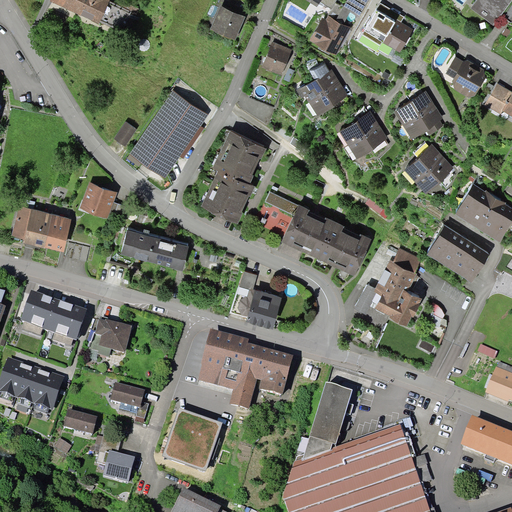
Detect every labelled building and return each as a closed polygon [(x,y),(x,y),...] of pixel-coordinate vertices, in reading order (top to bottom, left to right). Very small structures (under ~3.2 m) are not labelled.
[(50,0),(50,1),(99,24),(109,0),(50,0)] [(336,0),(321,0),(320,2),(332,9),(336,0)] [(359,16),(369,0),(368,0),(347,0),(343,7),(351,11),(359,16)] [(511,0),(476,0),(470,8),(494,25),(511,0)] [(409,37),(413,29),(401,22),(405,17),(381,3),(362,35),(381,45),(382,42),(400,53),(404,46),(409,37)] [(235,40),(245,17),(221,6),(210,29),(235,40)] [(344,24),(351,11),(343,7),(336,20),(344,24)] [(336,55),(351,28),(344,24),(336,20),(328,16),(326,19),(323,17),(310,41),(319,46),(330,52),(336,55)] [(282,75),(292,49),(273,41),(262,67),(282,75)] [(439,47),(433,44),(424,59),(430,63),(439,47)] [(329,54),(330,52),(319,46),(318,48),(329,54)] [(454,78),(463,61),(456,56),(446,73),(454,78)] [(468,59),(463,61),(454,78),(452,80),(455,90),(468,98),(475,95),(486,78),(484,70),(468,59)] [(315,80),(329,71),(325,64),(310,71),(315,80)] [(294,71),(289,68),(284,80),(289,82),(294,71)] [(315,80),(305,86),(304,84),(296,90),(302,98),(305,96),(309,102),(340,82),(332,70),(329,71),(315,80)] [(340,82),(309,102),(317,116),(349,96),(340,82)] [(507,101),(511,93),(511,91),(497,83),(484,105),(500,114),(502,111),(502,110),(506,103),(505,103),(507,101)] [(164,179),(180,156),(201,126),(208,115),(173,91),(129,154),(130,154),(141,163),(164,179)] [(394,112),(404,126),(435,106),(426,91),(394,112)] [(511,116),(511,93),(507,101),(505,103),(506,103),(502,110),(502,111),(511,116)] [(443,118),(435,106),(404,126),(412,139),(426,130),(429,135),(444,126),(440,120),(443,118)] [(348,145),(379,125),(370,111),(339,132),(348,145)] [(137,129),(126,121),(114,138),(125,146),(137,129)] [(379,125),(348,145),(357,159),(388,139),(379,125)] [(204,128),(201,126),(180,156),(183,158),(204,128)] [(213,168),(218,171),(250,185),(266,148),(230,132),(213,168)] [(415,183),(443,156),(432,144),(404,170),(415,183)] [(139,167),(141,163),(130,154),(127,159),(139,167)] [(443,156),(415,183),(426,194),(454,168),(443,156)] [(255,187),(250,185),(218,171),(201,208),(213,214),(237,225),(250,196),(251,197),(255,187)] [(117,192),(90,181),(80,208),(108,218),(117,192)] [(473,184),(455,214),(500,242),(511,222),(511,208),(505,204),(506,203),(486,190),(485,191),(473,184)] [(294,215),(298,206),(270,192),(265,201),(294,215)] [(390,213),(369,198),(365,203),(385,218),(390,213)] [(281,242),(318,259),(335,222),(299,205),(298,206),(294,215),(281,242)] [(72,220),(19,206),(11,236),(24,239),(23,243),(44,248),(45,247),(63,252),(72,220)] [(371,239),(335,222),(318,259),(354,276),(371,239)] [(490,254),(445,225),(427,254),(472,282),(490,254)] [(128,228),(121,254),(183,270),(190,245),(149,234),(143,232),(128,228)] [(90,247),(69,242),(66,256),(87,261),(90,247)] [(421,260),(399,248),(393,261),(415,272),(421,260)] [(407,326),(412,317),(413,318),(420,304),(419,303),(421,299),(407,292),(417,273),(415,272),(393,261),(390,260),(374,291),(382,295),(375,309),(390,316),(389,317),(407,326)] [(257,275),(244,271),(239,286),(249,289),(253,290),(257,275)] [(247,296),(249,289),(239,286),(237,293),(247,296)] [(77,340),(88,309),(32,290),(21,320),(25,322),(43,328),(55,332),(74,339),(77,340)] [(282,298),(255,290),(246,322),(273,329),(282,298)] [(439,306),(433,303),(428,312),(431,314),(442,319),(443,318),(445,315),(442,310),(439,306)] [(442,319),(431,314),(427,322),(439,328),(440,326),(445,329),(447,325),(447,320),(443,318),(442,319)] [(132,325),(106,318),(105,320),(99,318),(95,333),(101,335),(99,345),(111,348),(125,352),(132,325)] [(41,335),(43,328),(25,322),(22,329),(41,335)] [(249,339),(210,329),(197,380),(233,389),(230,403),(249,408),(257,379),(261,380),(260,388),(282,394),(294,355),(248,342),(249,339)] [(71,346),(74,339),(55,332),(53,339),(71,346)] [(109,356),(111,348),(99,345),(101,335),(95,333),(89,348),(99,351),(98,353),(109,356)] [(498,351),(481,344),(478,351),(495,358),(498,351)] [(14,396),(16,397),(28,362),(8,356),(0,378),(0,391),(1,392),(14,396)] [(511,366),(499,361),(497,367),(511,372),(511,366)] [(45,369),(28,362),(16,397),(18,398),(31,402),(34,403),(45,369)] [(511,372),(497,367),(496,366),(486,392),(508,401),(509,399),(511,400),(511,372)] [(65,376),(45,369),(34,403),(36,403),(49,408),(53,410),(65,376)] [(326,381),(303,458),(336,446),(345,413),(348,402),(352,389),(326,381)] [(145,389),(115,382),(110,399),(121,402),(139,407),(140,408),(142,402),(145,389)] [(0,397),(12,402),(14,396),(1,392),(0,393),(0,397)] [(30,407),(31,402),(18,398),(17,403),(30,407)] [(139,407),(121,402),(120,408),(137,413),(139,407)] [(148,404),(142,402),(140,408),(139,407),(137,413),(137,415),(145,418),(148,404)] [(354,404),(348,402),(345,413),(351,415),(354,404)] [(47,414),(49,408),(36,403),(34,409),(47,414)] [(97,416),(68,408),(63,425),(93,433),(97,416)] [(223,423),(179,408),(162,456),(206,471),(223,423)] [(511,464),(511,430),(472,414),(461,443),(486,454),(496,458),(511,464)] [(400,424),(336,446),(303,458),(294,461),(283,497),(288,511),(430,511),(420,483),(412,459),(400,424)] [(99,451),(103,436),(97,435),(95,443),(89,449),(99,451)] [(121,439),(103,435),(103,436),(99,451),(96,461),(105,464),(109,450),(118,452),(121,439)] [(71,445),(60,438),(55,445),(66,453),(71,445)] [(118,452),(109,450),(105,464),(103,475),(129,482),(135,456),(118,452)] [(425,454),(412,459),(420,483),(432,479),(426,463),(428,463),(425,454)] [(494,462),(496,458),(486,454),(484,458),(494,462)] [(170,511),(227,511),(219,508),(220,506),(184,487),(170,511)]
